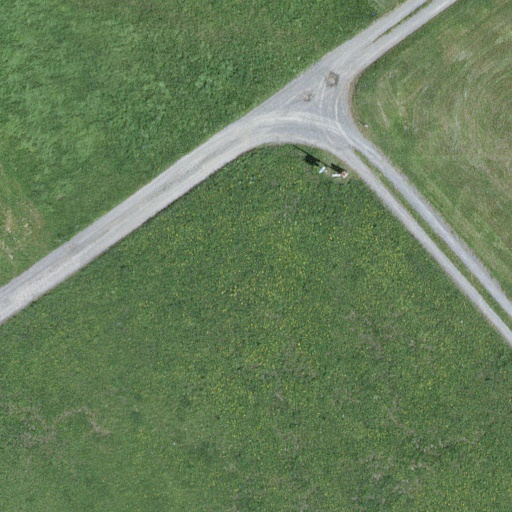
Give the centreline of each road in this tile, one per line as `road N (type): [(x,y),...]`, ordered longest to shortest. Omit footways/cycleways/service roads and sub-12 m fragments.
road 1 (track): [(0,314),(441,0)]
road 2 (track): [(306,95),(511,322)]
